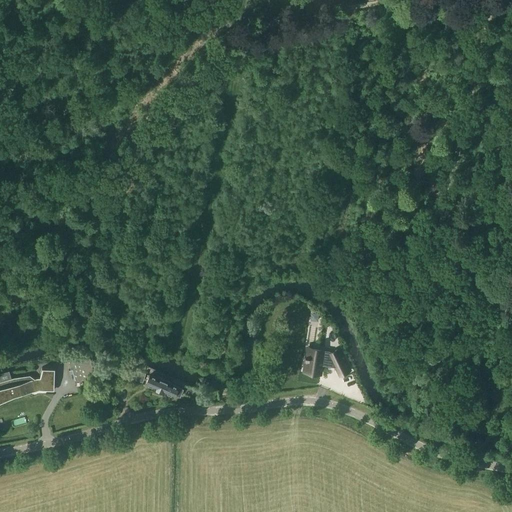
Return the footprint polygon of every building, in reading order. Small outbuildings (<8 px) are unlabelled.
[(312,358),(308,358),(308,357),(306,357),(305,357),(304,359),(305,359),(303,372),(320,374),(321,366),(324,366),(325,365),(327,365),(330,364),(333,363),(335,368),(339,376),(349,371),(339,349),(330,353),(329,354),(329,355),(323,354),(324,351),(314,349),(312,358)] [(94,378),(92,369),(90,358),(68,363),(70,368),(73,368),(76,382),(94,378)] [(116,373),(114,364),(92,369),(93,373),(94,378),(116,373)] [(127,365),(123,376),(142,382),(144,374),(135,371),(136,368),(127,365)] [(0,401),(13,396),(38,390),(53,390),(54,369),(42,368),(40,378),(34,379),(29,376),(13,378),(0,382),(0,401)] [(149,376),(145,384),(173,397),(174,395),(179,397),(182,390),(169,384),(170,383),(158,377),(157,379),(149,376)]
